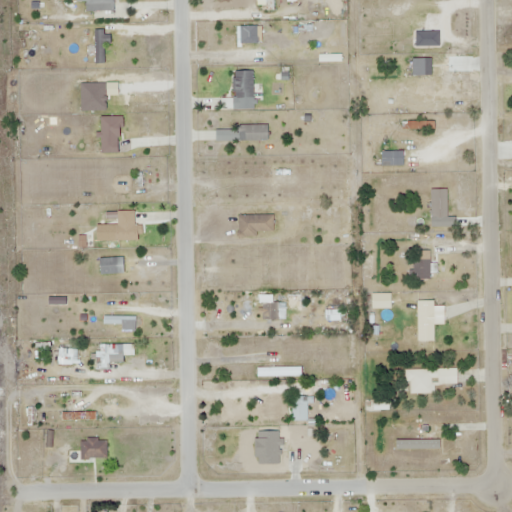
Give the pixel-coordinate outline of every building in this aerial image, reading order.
[(113,10),(113,0),(85,0),(85,10),(113,10)] [(431,19),(414,19),(414,35),(431,35),(431,19)] [(105,29),(94,29),(94,63),(105,63),(105,29)] [(253,70),(234,70),(234,98),(253,98),(253,70)] [(129,108),(129,98),(111,98),(111,108),(129,108)] [(402,128),(433,128),(433,120),(402,120),(402,128)] [(134,135),(134,124),(89,124),(89,135),(134,135)] [(267,124),(238,124),(238,139),(267,139),(267,124)] [(273,214),(237,214),(237,235),(273,235),(273,214)] [(115,240),(140,240),(140,224),(115,224),(115,240)] [(261,285),(270,285),(270,253),(261,253),(261,285)] [(99,257),(99,273),(118,273),(118,257),(99,257)] [(429,278),(429,259),(414,259),(414,278),(429,278)] [(285,320),(285,302),(262,302),(262,320),(285,320)] [(442,323),(442,304),(417,304),(417,346),(426,346),(426,323),(442,323)] [(135,316),(103,316),(103,324),(135,324),(135,316)] [(64,344),(49,344),(49,357),(64,357),(64,344)] [(134,344),(108,344),(108,362),(125,362),(125,356),(134,356),(134,344)] [(300,367),(257,367),(257,377),(300,377),(300,367)] [(456,368),(405,369),(405,393),(434,393),(434,384),(456,383),(456,368)] [(300,441),(256,441),(256,451),(300,451),(300,441)] [(106,456),(106,442),(70,442),(70,456),(106,456)]
